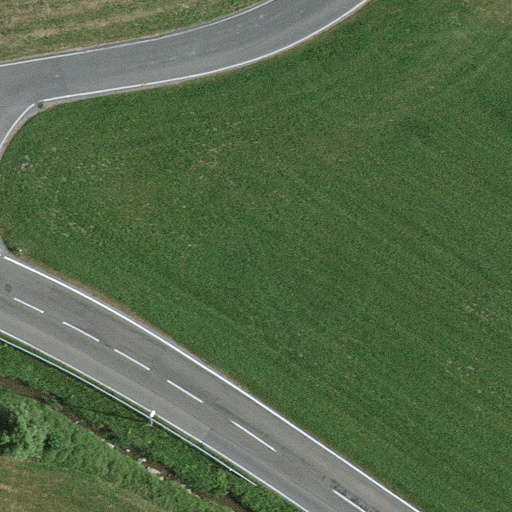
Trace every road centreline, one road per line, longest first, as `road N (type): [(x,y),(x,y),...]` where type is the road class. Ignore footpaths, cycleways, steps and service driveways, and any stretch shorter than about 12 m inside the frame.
road 1 (primary): [(348,511),(85,341),(0,303)]
road 2 (tertiary): [(335,0),(254,45),(0,100)]
